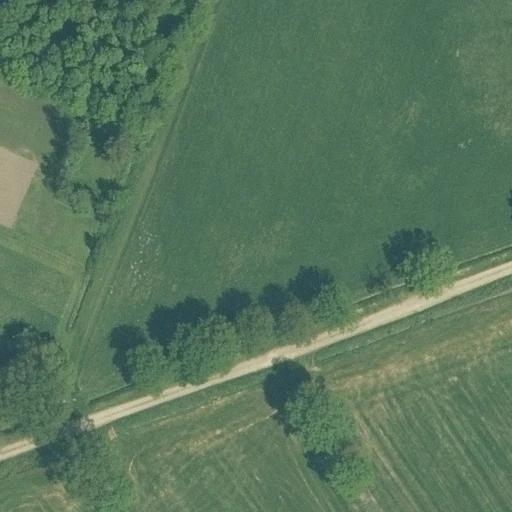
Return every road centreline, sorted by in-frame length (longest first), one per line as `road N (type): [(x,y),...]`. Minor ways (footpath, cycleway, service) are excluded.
road 1 (track): [(511,269),(0,454)]
road 2 (track): [(212,0),(51,435)]
